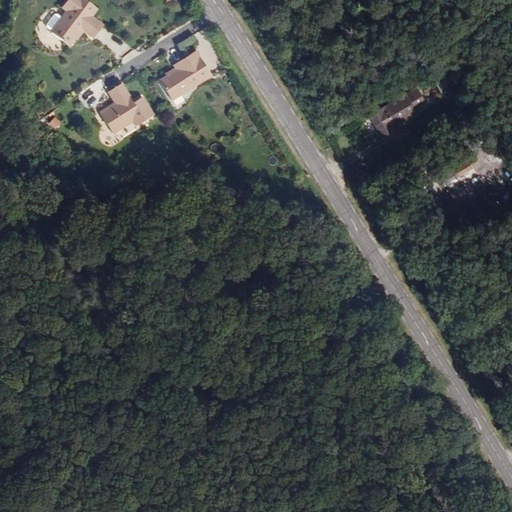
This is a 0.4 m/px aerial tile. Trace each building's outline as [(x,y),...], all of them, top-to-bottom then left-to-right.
[(59,41),(76,55),(90,38),(102,48),(110,35),(99,27),(105,18),(82,0),(69,16),(74,21),(59,41)] [(203,60),(181,74),(185,79),(167,91),(179,110),(219,85),(203,60)] [(415,85),(366,112),(379,135),(428,108),(415,85)] [(109,123),(119,144),(140,130),(143,135),(161,125),(149,106),(141,112),(128,92),(116,101),(123,113),(109,123)] [(54,129),(60,121),(52,115),(46,123),(54,129)] [(473,157),(439,169),(445,186),(479,175),(473,157)]
